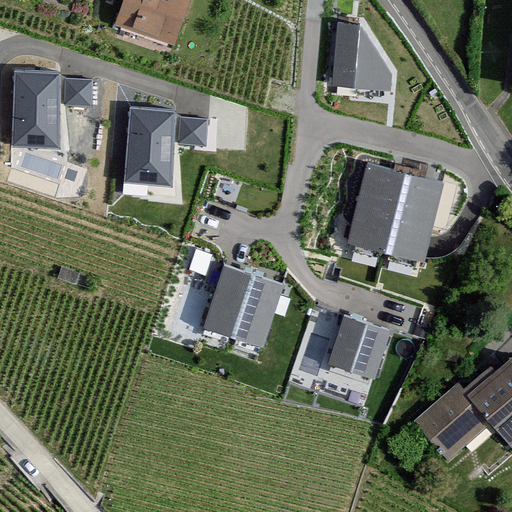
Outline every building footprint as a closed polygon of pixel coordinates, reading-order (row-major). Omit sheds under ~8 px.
[(189,0),(131,0),(123,24),(157,35),(154,44),(173,50),(189,0)] [(361,20),(337,18),(331,83),(391,89),(393,69),(361,20)] [(61,73),(14,72),(13,147),(59,148),(61,73)] [(92,80),(67,79),(66,104),(91,106),(92,80)] [(177,111),(131,108),(126,183),(172,186),(177,111)] [(207,119),(182,118),(180,143),(205,145),(207,119)] [(444,181),(368,163),(349,240),(425,258),(444,181)] [(283,280),(225,262),(206,323),(264,341),(283,280)] [(98,280),(63,267),(59,277),(95,289),(98,280)] [(391,332),(345,316),(328,364),(373,381),(391,332)] [(467,394),(461,387),(421,422),(452,458),(472,442),(476,447),(501,426),(511,439),(511,365),(500,376),(495,370),(467,394)]
